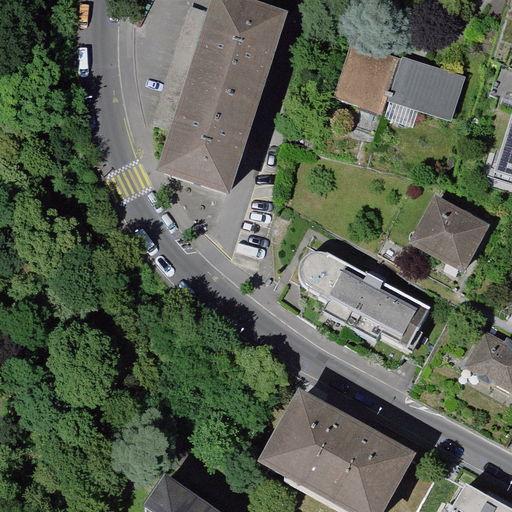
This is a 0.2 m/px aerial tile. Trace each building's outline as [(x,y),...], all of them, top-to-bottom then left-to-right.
[(252,0),(211,0),(158,170),(230,193),(286,12),(252,0)] [(405,61),(356,45),(337,105),(385,120),(405,61)] [(468,81),(405,61),(385,120),(416,130),(421,115),(454,126),(468,81)] [(511,130),(499,175),(511,179),(511,130)] [(495,231),(439,201),(412,250),(468,280),(495,231)] [(384,342),(411,357),(433,316),(332,261),(324,259),(318,259),(312,261),(306,265),(302,272),(301,280),(302,287),(309,296),(323,303),(321,305),(330,310),(326,320),(349,333),(353,326),(360,330),(357,337),(380,350),(384,342)] [(499,389),(511,395),(511,341),(510,346),(488,335),(468,374),(482,381),(483,386),(492,391),(499,389)] [(301,401),(259,478),(322,511),(398,511),(423,466),(301,401)] [(424,511),(482,511),(489,499),(446,474),(424,511)] [(196,511),(163,488),(146,511),(196,511)] [(511,511),(489,499),(482,511),(511,511)]
